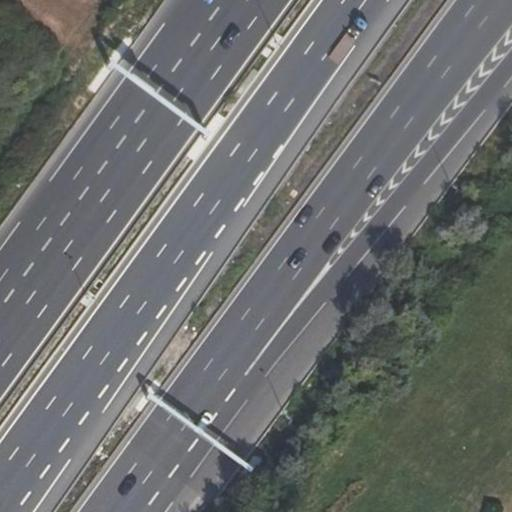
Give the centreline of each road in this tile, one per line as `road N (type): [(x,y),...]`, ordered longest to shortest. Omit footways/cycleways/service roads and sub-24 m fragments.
road 1 (motorway): [(0,493),(354,0)]
road 2 (motorway): [(210,388),(489,0)]
road 3 (motorway): [(210,388),(280,349),(511,66)]
road 4 (motorway): [(240,0),(0,328)]
road 5 (motorway): [(121,511),(210,388)]
